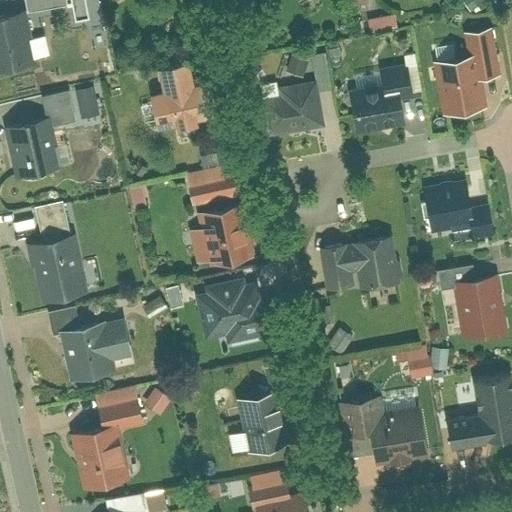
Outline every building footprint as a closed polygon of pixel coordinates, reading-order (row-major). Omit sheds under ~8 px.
[(25,0),(27,13),(70,8),(69,0),(25,0)] [(36,15),(0,22),(0,72),(25,67),(45,64),(36,15)] [(473,56),(439,60),(445,111),(486,112),(484,97),(480,78),(502,75),(496,31),(471,34),(473,56)] [(382,86),(347,93),(355,132),(415,120),(409,92),(420,90),(413,53),(377,60),(382,86)] [(168,90),(153,93),(158,120),(178,116),(180,126),(203,121),(201,112),(215,110),(210,83),(197,86),(192,63),(164,69),(168,90)] [(285,102),(264,106),(269,134),(324,125),(316,78),(282,84),(285,102)] [(51,117),(5,126),(11,152),(16,178),(63,169),(55,126),(78,121),(72,90),(46,95),(51,117)] [(221,168),(183,176),(190,207),(241,197),(237,177),(223,180),(221,168)] [(471,181),(422,187),(427,233),(466,228),(467,239),(491,236),(488,205),(474,206),(471,181)] [(245,205),(200,213),(209,261),(253,253),(245,205)] [(72,231),(30,240),(44,301),(86,291),(72,231)] [(395,235),(324,246),(331,292),(403,280),(401,273),(395,235)] [(460,285),(466,333),(505,328),(499,278),(479,280),(478,264),(437,269),(440,287),(460,285)] [(213,293),(195,298),(205,343),(232,337),(236,352),(296,337),(285,289),(260,295),(257,282),(246,284),(244,277),(211,285),(213,293)] [(80,304),(51,310),(56,335),(63,334),(71,378),(119,368),(116,357),(133,354),(126,318),(84,327),(80,304)] [(241,396),(250,451),(293,444),(287,404),(298,402),(292,364),(265,368),(269,391),(241,396)] [(511,427),(504,382),(474,387),(478,407),(446,412),(453,446),(511,435),(511,427)] [(105,425),(76,431),(86,487),(132,479),(122,429),(147,424),(139,384),(99,392),(105,425)] [(378,399),(353,402),(358,440),(372,438),(375,464),(436,457),(431,421),(381,427),(378,399)] [(292,482),(244,493),(248,511),(309,511),(305,495),(296,498),(292,482)]
